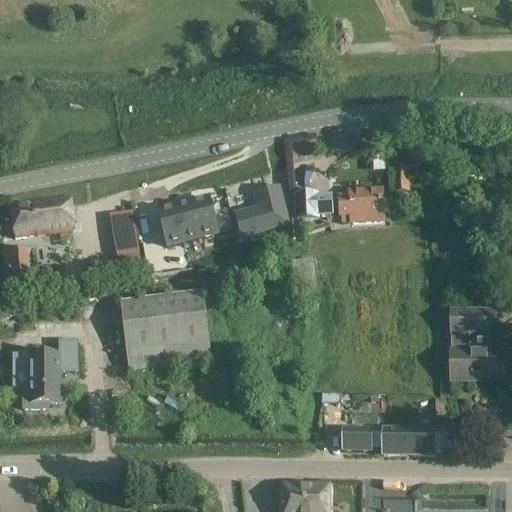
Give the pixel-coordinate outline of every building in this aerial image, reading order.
[(409,169),(393,170),(394,193),(410,193),(409,169)] [(260,212),(238,217),(243,239),(287,228),(278,191),(256,196),(260,212)] [(342,225),(382,223),(382,215),(383,215),(382,195),(351,196),(351,202),(341,202),(342,225)] [(16,242),(74,233),(70,197),(11,206),(16,242)] [(296,202),(296,224),(315,224),(315,220),(327,220),(327,205),(315,205),(315,202),(296,202)] [(208,203),(160,215),(168,247),(216,235),(208,203)] [(136,245),(119,249),(123,267),(140,264),(136,245)] [(26,249),(4,252),(9,291),(31,289),(26,249)] [(312,261),(293,263),(296,290),(315,288),(312,261)] [(122,306),(130,376),(212,366),(204,296),(122,306)] [(487,338),(493,338),(493,316),(451,316),(451,338),(470,338),(470,355),(451,355),(451,384),(505,384),(505,354),(487,354),(487,338)] [(62,407),(62,376),(78,376),(78,344),(59,344),(59,357),(13,357),(13,391),(22,391),(22,413),(49,413),(49,407),(62,407)] [(342,431),(342,453),(371,454),(371,451),(382,451),(382,458),(435,458),(436,430),(382,430),(382,435),(372,435),(372,431),(342,431)] [(327,511),(328,491),(284,491),(283,511),(327,511)]
